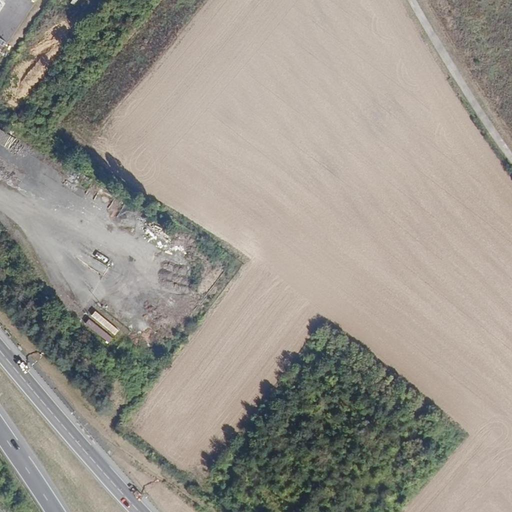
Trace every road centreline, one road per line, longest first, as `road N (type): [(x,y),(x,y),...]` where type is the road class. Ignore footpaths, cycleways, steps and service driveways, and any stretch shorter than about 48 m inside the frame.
road 1 (motorway): [(139,511),(0,352)]
road 2 (track): [(511,157),(412,0)]
